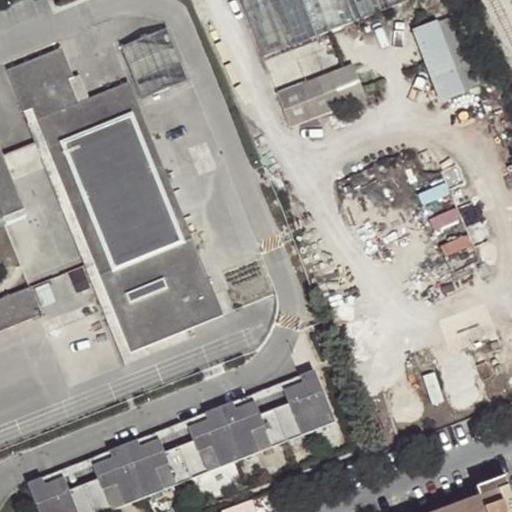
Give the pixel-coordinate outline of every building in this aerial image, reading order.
[(241,0),(264,58),(409,1),(408,0),(241,0)] [(437,24),(463,91),(479,85),(453,18),(437,24)] [(441,100),(463,91),(437,24),(415,33),(441,100)] [(125,46),(146,99),(192,80),(171,28),(125,46)] [(67,46),(13,67),(27,104),(35,101),(53,149),(59,147),(62,155),(56,157),(82,223),(88,220),(91,228),(85,230),(112,299),(118,297),(121,305),(115,307),(132,351),(154,342),(224,315),(133,81),(88,98),(82,101),(73,78),(79,75),(67,46)] [(291,127),(364,98),(353,67),(279,96),(291,127)] [(79,75),(73,78),(82,101),(88,98),(79,75)] [(157,350),(154,342),(132,351),(115,307),(121,305),(118,297),(112,299),(85,230),(91,228),(88,220),(82,223),(56,157),(62,155),(59,147),(53,149),(35,101),(27,104),(41,139),(7,153),(11,165),(46,151),(128,361),(157,350)] [(0,135),(0,213),(26,203),(11,165),(7,153),(0,135)] [(0,317),(40,302),(29,274),(0,285),(0,317)] [(40,511),(113,511),(337,422),(317,369),(302,375),(305,383),(285,390),(291,404),(262,415),(257,402),(237,410),(235,402),(207,414),(210,421),(190,428),(196,442),(166,453),(161,440),(142,448),(139,441),(111,452),(114,459),(95,466),(100,480),(71,491),(66,478),(47,486),(44,479),(30,484),(40,511)] [(305,383),(302,375),(235,402),(237,410),(257,402),(285,390),(305,383)] [(210,421),(207,414),(139,441),(142,448),(161,440),(190,428),(210,421)] [(111,452),(44,479),(47,486),(66,478),(95,466),(114,459),(111,452)] [(449,510),(444,511),(511,511),(503,490),(453,509),(449,510)] [(271,511),(268,496),(224,507),(224,511),(271,511)]
